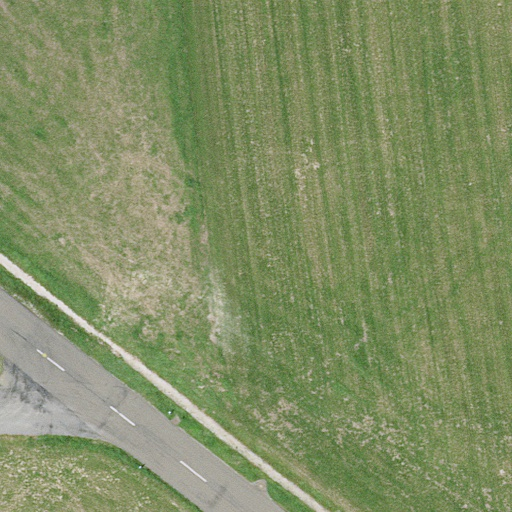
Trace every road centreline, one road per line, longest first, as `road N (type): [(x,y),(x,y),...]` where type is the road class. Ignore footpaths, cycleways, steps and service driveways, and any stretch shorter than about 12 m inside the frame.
road 1 (secondary): [(0,327),(241,511)]
road 2 (track): [(0,419),(131,423)]
